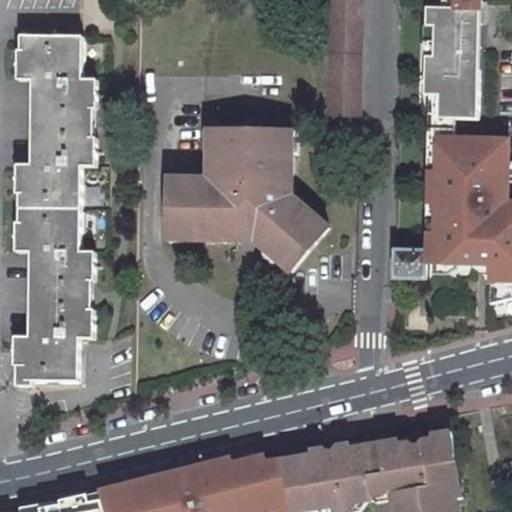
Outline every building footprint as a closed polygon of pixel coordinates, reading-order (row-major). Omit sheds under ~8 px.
[(330,0),(329,127),(339,127),(360,127),(362,0),(330,0)] [(443,115),(482,116),(485,0),(461,0),(462,5),(432,4),(431,23),(440,23),(439,53),(431,53),(429,92),(444,92),(443,115)] [(22,48),(22,78),(34,78),(33,162),(19,161),(19,189),(23,189),(33,189),(32,219),(23,219),(19,219),(18,250),(31,251),(30,333),(18,334),(17,362),(30,363),(30,378),(83,377),(83,336),(96,336),(96,306),(91,306),(83,305),(83,279),(92,279),(97,280),(97,248),(84,248),(85,164),(99,164),(98,133),(94,133),(85,133),(85,106),(94,106),(99,106),(99,74),(86,75),(86,34),(34,32),(34,47),(22,48)] [(94,133),(94,106),(85,106),(85,133),(94,133)] [(174,179),(173,241),(236,242),(259,243),(295,273),(334,228),(299,197),(300,133),(265,132),(216,132),(215,180),(174,179)] [(511,199),(511,200),(511,163),(511,136),(443,135),(442,169),(434,169),(433,199),(441,199),(440,231),(432,231),(431,259),(495,261),(493,301),(511,296),(511,199)] [(23,189),(23,219),(32,219),(33,189),(23,189)] [(399,246),(398,273),(428,273),(429,246),(399,246)] [(83,279),(83,305),(91,306),(92,279),(83,279)] [(315,456),(284,460),(292,510),(335,504),(336,511),(340,511),(352,509),(359,500),(376,497),(376,493),(394,490),(395,498),(397,511),(461,511),(459,501),(465,500),(453,434),(436,437),(436,440),(426,442),(423,449),(424,455),(419,455),(419,451),(414,445),(404,447),(403,442),(355,450),(354,444),(339,447),(336,452),(338,461),(334,461),(333,454),(329,449),(315,452),(315,456)] [(235,464),(255,459),(253,453),(233,459),(235,464)] [(235,464),(233,459),(120,489),(109,491),(113,511),(251,511),(275,506),(276,511),(281,511),(292,510),(284,460),(267,463),(265,456),(255,459),(235,464)] [(394,490),(376,493),(376,497),(377,501),(395,498),(394,490)]
